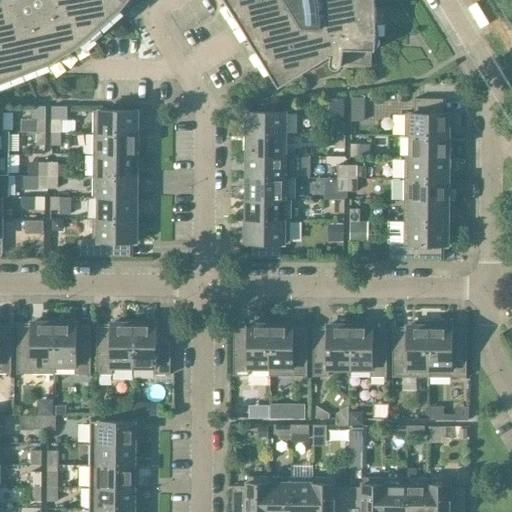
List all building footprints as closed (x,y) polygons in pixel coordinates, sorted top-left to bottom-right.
[(0,0),(0,81),(22,73),(23,73),(26,73),(26,71),(37,67),(49,62),(50,63),(81,44),(80,43),(99,27),(100,27),(102,25),(101,25),(120,8),(121,9),(127,0),(0,0)] [(224,0),(263,62),(278,87),(310,67),(316,63),(315,62),(328,54),(330,54),(329,62),(329,64),(330,65),(330,66),(332,68),(333,69),(334,69),(336,69),(338,69),(338,68),(340,67),(341,64),(341,62),(371,66),(371,55),(371,49),(374,50),(374,49),(376,35),(375,5),(374,0),(224,0)] [(350,121),(364,121),(364,95),(351,95),(350,121)] [(344,98),(329,98),(329,117),(344,117),(344,98)] [(404,113),(404,135),(448,136),(448,128),(450,128),(451,113),(442,113),(442,99),(414,98),(414,113),(404,113)] [(33,114),(31,114),(31,119),(33,119),(36,119),(36,132),(45,132),(45,119),(46,106),(33,106),(33,114)] [(92,110),(92,133),(136,133),(136,125),(139,125),(139,111),(92,110)] [(247,126),(246,134),(284,134),(285,112),(244,111),(244,126),(247,126)] [(51,119),(51,132),(60,132),(60,119),(51,119)] [(335,122),(335,135),(344,135),(345,122),(335,122)] [(45,132),(36,132),(35,145),(45,145),(45,132)] [(60,132),(51,132),(50,145),(60,145),(60,132)] [(92,133),(92,154),(136,155),(136,133),(92,133)] [(284,134),(246,134),(246,155),(284,156),(284,134)] [(344,135),(335,135),(334,148),(344,148),(344,135)] [(404,156),(404,157),(448,157),(448,136),(404,135),(404,136),(410,136),(410,156),(404,156)] [(350,157),(360,157),(360,144),(350,144),(350,157)] [(92,154),(92,176),(136,176),(136,155),(92,154)] [(284,156),(246,155),(246,177),(290,178),(290,156),(284,156)] [(404,157),(404,178),(448,179),(448,157),(404,157)] [(38,162),(28,162),(28,175),(30,175),(34,175),(38,175),(47,175),(47,162),(38,162)] [(57,162),(47,162),(47,175),(57,175),(67,175),(67,165),(57,165),(57,162)] [(347,165),(337,165),(337,179),(347,179),(347,178),(347,165)] [(357,165),(347,165),(347,178),(352,178),(356,178),(366,178),(366,166),(357,166),(357,165)] [(30,175),(30,188),(38,188),(47,188),(47,175),(38,175),(34,175),(30,175)] [(57,189),(57,175),(47,175),(47,188),(57,189)] [(98,197),(136,198),(136,176),(92,176),(92,197),(98,197)] [(290,178),(246,177),(246,199),(290,199),(294,199),(294,178),(290,178)] [(347,178),(347,179),(346,191),(356,191),(356,178),(347,178)] [(404,178),(404,200),(448,201),(448,179),(404,178)] [(337,191),(346,191),(347,179),(337,179),(337,191)] [(35,195),(21,195),(21,203),(25,208),(35,208),(35,195)] [(44,195),(35,195),(35,208),(44,208),(44,195)] [(60,195),(51,195),(51,207),(60,207),(60,195)] [(98,197),(98,219),(136,219),(136,198),(98,197)] [(290,199),(246,199),(246,221),(290,221),(290,199)] [(334,200),(334,212),(344,213),(344,200),(334,200)] [(404,200),(404,222),(447,222),(448,201),(404,200)] [(350,209),(349,221),(359,222),(359,221),(359,209),(350,209)] [(98,219),(92,219),(92,240),(78,240),(78,256),(130,257),(130,242),(138,242),(138,227),(136,227),(136,219),(98,219)] [(44,220),(25,220),(25,233),(44,233),(44,220)] [(63,232),(63,220),(51,220),(51,232),(63,232)] [(290,221),(246,221),(246,228),(243,228),(243,243),(252,243),(251,257),(280,258),(280,243),(290,243),(290,221)] [(368,241),(368,221),(359,221),(359,222),(349,221),(349,241),(368,241)] [(447,222),(404,222),(403,243),(389,243),(389,259),(441,259),(441,245),(450,245),(450,230),(447,230),(447,222)] [(328,243),(343,243),(343,223),(328,224),(328,243)] [(54,373),(54,366),(53,366),(54,319),(42,319),(42,322),(32,321),(31,325),(17,325),(17,373),(54,373)] [(53,366),(54,366),(75,366),(74,373),(90,374),(91,326),(76,326),(76,322),(66,322),(66,319),(54,319),(53,366)] [(112,366),(133,367),(134,320),(121,320),(121,323),(111,322),(111,326),(97,326),(96,374),(112,374),(112,366)] [(134,320),(133,367),(154,367),(154,374),(170,375),(170,327),(156,327),(156,323),(151,322),(146,320),(134,320)] [(249,367),(269,368),(270,368),(270,321),(258,321),(258,324),(248,323),(248,327),(234,327),(233,375),(249,375),(249,367)] [(270,368),(269,368),(269,375),(307,376),(307,328),(293,328),(293,324),(282,324),(283,321),(270,321),(270,368)] [(328,368),(350,369),(350,322),(338,322),(338,324),(328,324),(327,328),(313,328),(313,376),(328,376),(328,368)] [(350,322),(350,369),(370,369),(370,376),(386,377),(387,329),(372,329),(372,325),(362,325),(362,322),(350,322)] [(430,377),(430,369),(429,369),(430,323),(417,323),(417,325),(407,325),(407,329),(393,329),(392,377),(430,377)] [(429,369),(430,369),(450,369),(450,377),(466,377),(466,329),(452,329),(452,325),(442,325),(442,323),(430,323),(429,369)] [(0,372),(10,373),(10,325),(0,325),(0,372)] [(133,403),(133,416),(145,416),(145,403),(134,403),(133,403)] [(293,404),(293,418),(303,418),(303,404),(293,404)] [(347,405),(335,413),(335,418),(335,424),(347,424),(347,405)] [(65,414),(65,406),(55,406),(55,414),(65,414)] [(34,415),(34,430),(45,430),(45,415),(34,415)] [(55,415),(45,415),(45,430),(55,430),(55,415)] [(90,418),(90,443),(137,444),(137,431),(135,431),(135,419),(134,419),(134,421),(91,421),(91,419),(90,418)] [(274,433),(291,434),(291,424),(274,424),(274,433)] [(291,424),(291,434),(308,434),(308,425),(291,424)] [(389,435),(407,435),(407,425),(390,425),(389,435)] [(407,425),(407,435),(424,435),(424,425),(407,425)] [(257,426),(257,438),(268,438),(268,427),(257,426)] [(90,443),(89,465),(134,465),(134,457),(137,457),(137,444),(90,443)] [(31,451),(31,454),(31,465),(41,465),(42,454),(41,451),(31,451)] [(48,451),(48,455),(48,465),(58,465),(58,455),(58,451),(48,451)] [(363,454),(349,454),(349,468),(363,468),(363,454)] [(89,465),(89,487),(136,487),(137,474),(134,474),(134,465),(89,465)] [(384,511),(406,511),(406,468),(397,468),(397,477),(385,477),(384,511)] [(406,511),(427,511),(428,478),(415,477),(416,468),(406,468),(406,511)] [(31,472),(31,486),(41,486),(41,472),(31,472)] [(48,472),(47,486),(58,486),(58,472),(48,472)] [(268,511),(269,476),(247,476),(247,486),(232,485),(232,511),(268,511)] [(268,511),(290,511),(291,477),(269,476),(268,511)] [(290,511),(312,511),(312,477),(291,477),(290,511)] [(348,511),(348,487),(335,487),(335,477),(312,477),(312,511),(348,511)] [(384,511),(385,477),(362,477),(362,487),(348,487),(348,511),(384,511)] [(428,478),(427,511),(464,511),(465,487),(450,487),(450,478),(428,478)] [(41,486),(31,486),(31,501),(41,501),(41,486)] [(58,486),(47,486),(47,501),(57,501),(58,486)] [(89,487),(89,508),(134,509),(134,500),(136,500),(136,487),(89,487)]
